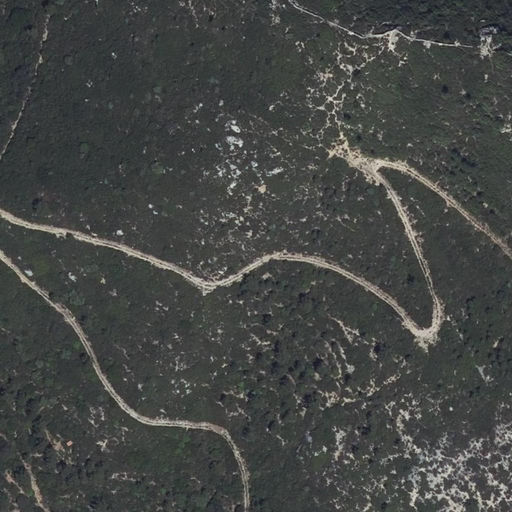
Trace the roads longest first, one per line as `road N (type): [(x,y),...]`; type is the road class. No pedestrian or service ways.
road 1 (track): [(511,254),(415,173),(377,164),(372,171),(399,207),(442,309),(430,335),(331,267),(266,258),(209,286),(104,243),(0,214)]
road 2 (track): [(0,256),(78,326),(98,377),(134,418),(229,438),(245,466),(249,511)]
